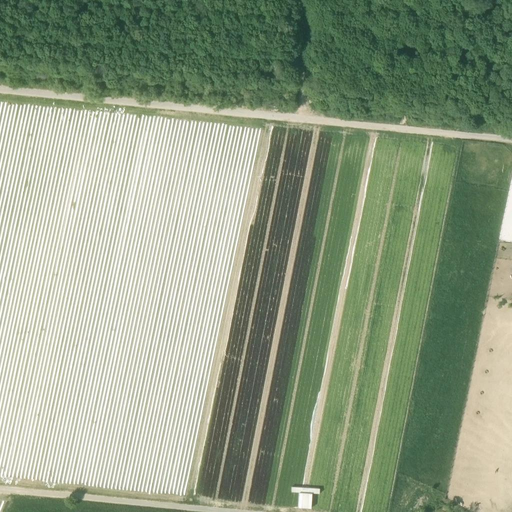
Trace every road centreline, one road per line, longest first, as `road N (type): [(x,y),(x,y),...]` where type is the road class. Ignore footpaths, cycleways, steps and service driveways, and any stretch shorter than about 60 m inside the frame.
road 1 (track): [(0,90),(511,141)]
road 2 (track): [(0,489),(222,511)]
road 3 (track): [(300,120),(295,0)]
